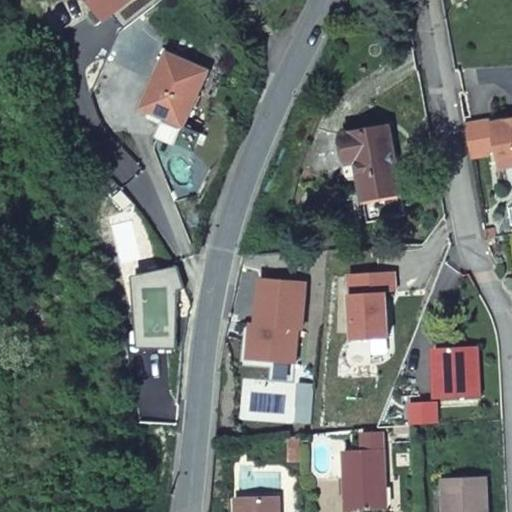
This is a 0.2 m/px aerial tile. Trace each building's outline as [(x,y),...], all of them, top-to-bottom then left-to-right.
[(173,42),(150,96),(189,112),(213,58),(173,42)] [(511,115),(490,119),(499,164),(511,161),(511,115)] [(357,158),(363,196),(400,190),(390,123),(343,132),(347,159),(357,158)] [(479,399),(477,349),(438,350),(439,381),(433,382),(434,401),(479,399)] [(357,511),(383,511),(382,450),(343,451),(343,511),(357,511)] [(442,483),(442,511),(485,511),(484,482),(442,483)] [(234,497),(234,511),(242,511),(242,497),(234,497)] [(276,511),(277,497),(242,497),(242,511),(276,511)]
